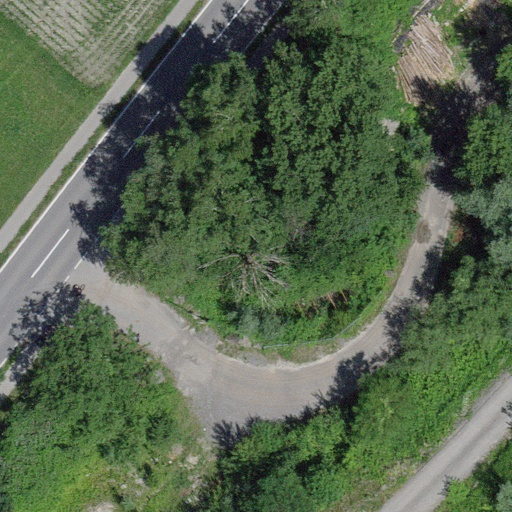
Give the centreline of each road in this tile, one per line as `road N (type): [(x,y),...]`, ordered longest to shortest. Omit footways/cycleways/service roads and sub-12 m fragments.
road 1 (secondary): [(0,334),(266,0)]
road 2 (track): [(199,348),(229,461),(137,490),(120,511)]
road 3 (track): [(418,511),(511,402)]
